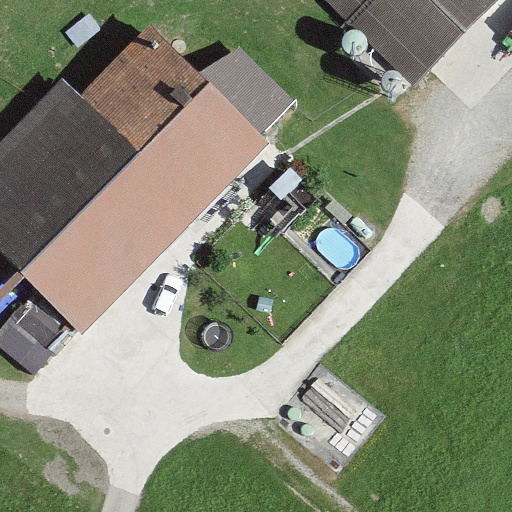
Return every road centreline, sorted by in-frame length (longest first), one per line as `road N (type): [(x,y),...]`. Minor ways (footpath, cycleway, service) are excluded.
road 1 (track): [(158,421),(297,373),(511,126)]
road 2 (track): [(216,401),(336,511)]
